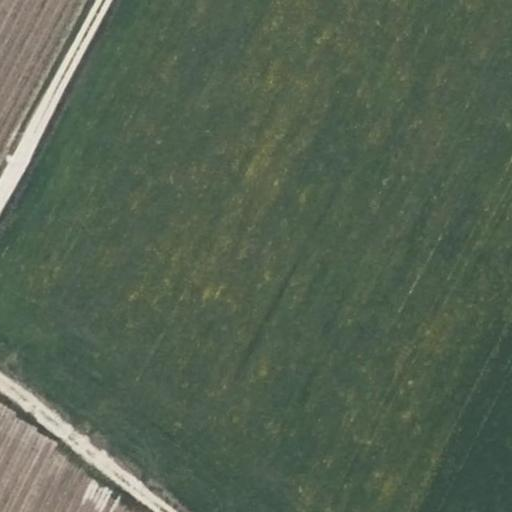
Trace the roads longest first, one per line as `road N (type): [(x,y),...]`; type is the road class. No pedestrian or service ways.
road 1 (track): [(0,198),(106,0)]
road 2 (track): [(0,381),(161,511)]
